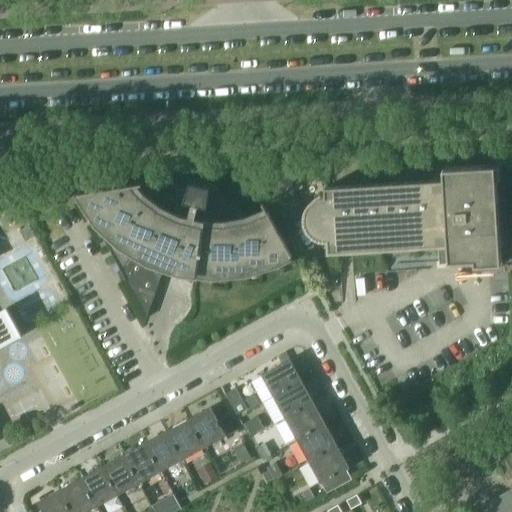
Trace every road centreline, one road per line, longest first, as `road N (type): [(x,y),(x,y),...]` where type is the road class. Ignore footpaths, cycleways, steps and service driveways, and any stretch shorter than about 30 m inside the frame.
road 1 (secondary): [(0,95),(511,64)]
road 2 (residential): [(0,479),(295,317),(310,318)]
road 3 (secondary): [(511,16),(244,31)]
road 4 (secondary): [(244,31),(0,46)]
road 5 (residential): [(415,511),(310,318)]
